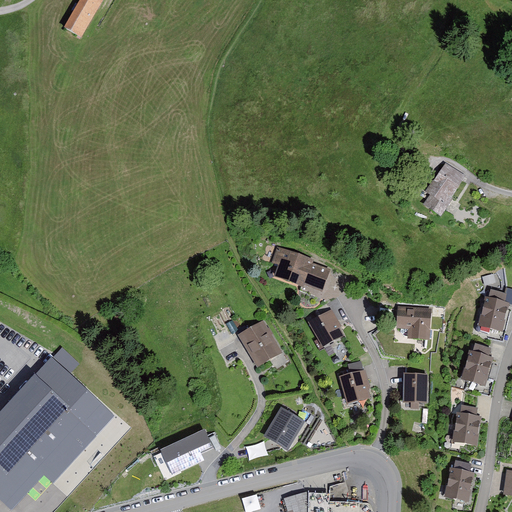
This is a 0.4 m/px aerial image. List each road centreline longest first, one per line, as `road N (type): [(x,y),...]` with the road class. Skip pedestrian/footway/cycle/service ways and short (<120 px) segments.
road 1 (tertiary): [(167,505),(372,460)]
road 2 (residential): [(372,460),(387,401),(371,350),(337,289)]
road 3 (residential): [(481,511),(511,348)]
